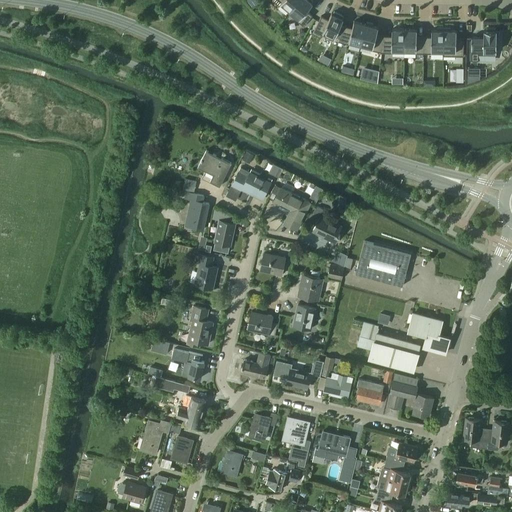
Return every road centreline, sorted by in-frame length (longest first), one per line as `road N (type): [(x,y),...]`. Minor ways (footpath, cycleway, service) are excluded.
road 1 (secondary): [(426,172),(296,122),(151,34),(69,6),(23,0)]
road 2 (residential): [(239,405),(257,392),(441,436)]
road 3 (residential): [(239,405),(221,376),(240,287)]
road 4 (unclassified): [(454,394),(491,279)]
